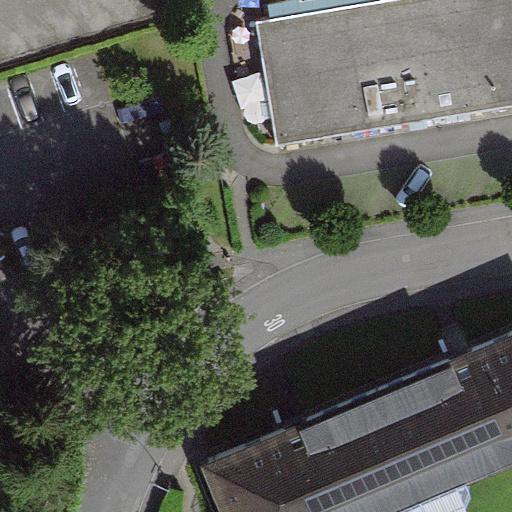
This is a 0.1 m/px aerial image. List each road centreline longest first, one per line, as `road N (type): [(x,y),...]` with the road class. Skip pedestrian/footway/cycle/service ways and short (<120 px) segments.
road 1 (residential): [(511,245),(376,270),(288,301),(223,348),(159,428)]
road 2 (residential): [(0,292),(159,428)]
